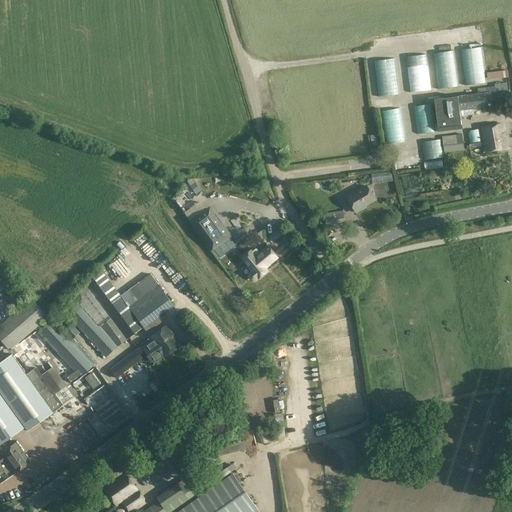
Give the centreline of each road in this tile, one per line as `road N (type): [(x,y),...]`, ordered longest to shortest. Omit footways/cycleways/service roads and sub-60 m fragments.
road 1 (tertiary): [(21,511),(371,248),(442,219),(511,206)]
road 2 (track): [(224,0),(279,190),(337,273)]
